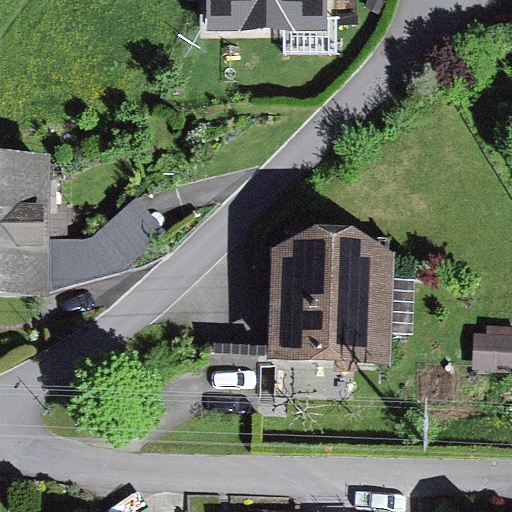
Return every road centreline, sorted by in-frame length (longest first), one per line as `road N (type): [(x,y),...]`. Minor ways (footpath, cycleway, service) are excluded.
road 1 (residential): [(438,0),(382,79),(0,401)]
road 2 (residential): [(0,454),(131,469),(511,471)]
